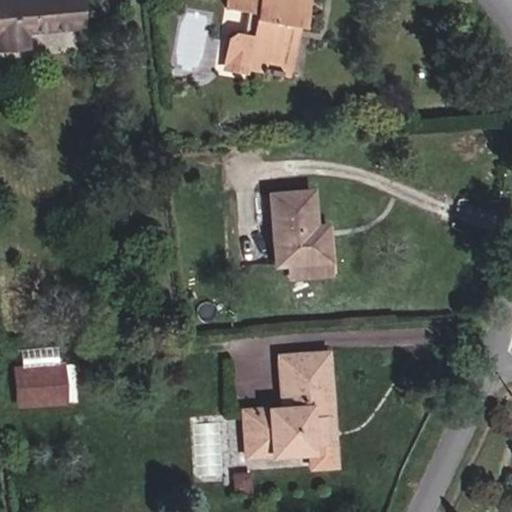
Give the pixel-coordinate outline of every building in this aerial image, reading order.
[(26,32),(80,27),(77,0),(0,0),(0,49),(27,47),(26,32)] [(226,0),(226,4),(246,8),(241,37),(235,36),(229,40),(226,57),(266,64),(264,73),(285,77),(293,33),(288,32),(290,21),(295,22),(301,23),(303,12),(295,10),(297,0),(226,0)] [(303,12),(305,0),(297,0),(295,10),(303,12)] [(266,64),(226,57),(224,67),(264,75),(264,73),(266,64)] [(310,190),(268,194),(274,265),(285,264),(325,261),(328,260),(326,236),(314,237),(310,190)] [(326,275),(325,261),(285,264),(286,278),(326,275)] [(281,408),(252,410),(255,456),(308,452),(309,467),(334,466),(332,443),(325,443),(324,427),(331,427),(326,352),(277,356),(280,394),(291,393),(292,407),(281,408)] [(68,364),(68,400),(79,400),(79,364),(68,364)] [(62,368),(17,373),(21,408),(66,403),(62,368)] [(292,407),(291,393),(280,394),(281,408),(292,407)] [(255,456),(252,410),(242,411),(245,457),(255,456)] [(332,443),(331,427),(324,427),(325,443),(332,443)] [(250,475),(234,476),(235,489),(251,488),(250,475)]
